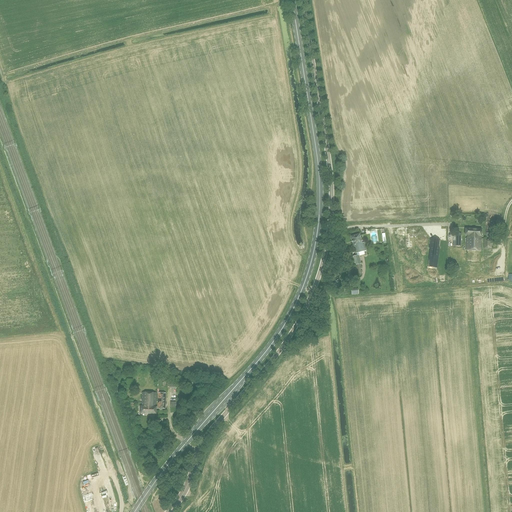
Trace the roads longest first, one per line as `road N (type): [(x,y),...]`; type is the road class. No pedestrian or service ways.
road 1 (primary): [(134,511),(273,341),(310,264),(320,185),(292,0)]
road 2 (unclassified): [(169,511),(205,438),(288,338),(321,267),(330,177),(303,0)]
road 3 (unknown): [(0,166),(31,250),(24,284),(0,307)]
